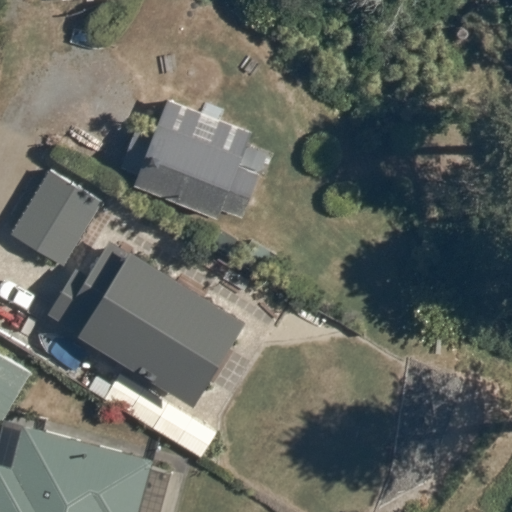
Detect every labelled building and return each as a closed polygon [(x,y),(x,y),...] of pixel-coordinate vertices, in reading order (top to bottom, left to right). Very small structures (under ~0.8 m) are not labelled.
[(257,159),(147,110),(119,172),(229,221),(257,159)] [(98,198),(45,166),(6,229),(59,261),(98,198)] [(236,308),(104,229),(55,312),(186,391),(236,308)] [(0,415),(27,370),(0,353),(0,415)] [(0,511),(174,511),(179,488),(140,480),(147,451),(15,423),(8,454),(0,452),(0,511)]
